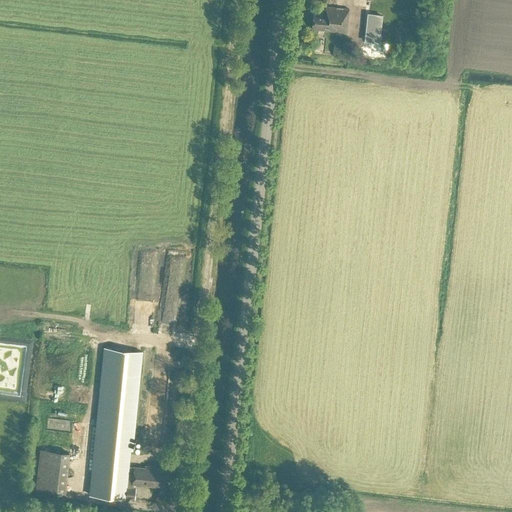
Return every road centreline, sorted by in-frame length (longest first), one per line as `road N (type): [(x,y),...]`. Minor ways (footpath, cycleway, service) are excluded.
road 1 (tertiary): [(222,511),(285,0)]
road 2 (track): [(235,0),(195,348)]
road 3 (unclassified): [(178,511),(195,348)]
